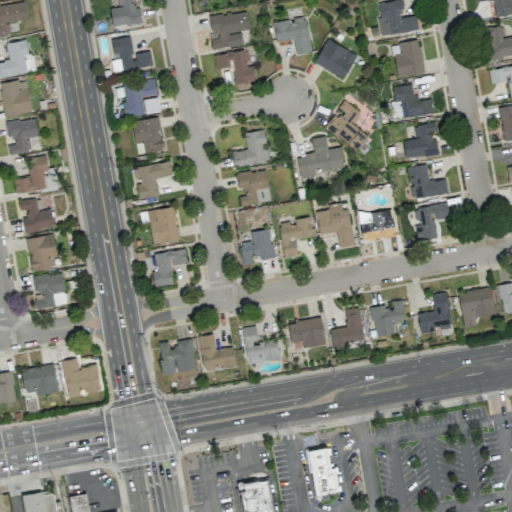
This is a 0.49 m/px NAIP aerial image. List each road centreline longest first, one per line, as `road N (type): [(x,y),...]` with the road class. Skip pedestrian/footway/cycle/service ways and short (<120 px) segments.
road 1 (secondary): [(440,376),(403,367),(135,416)]
road 2 (residential): [(222,299),(169,0)]
road 3 (residential): [(222,299),(511,248)]
road 4 (secondary): [(127,444),(409,393)]
road 5 (tertiary): [(112,277),(63,0)]
road 6 (residential): [(488,253),(444,0)]
road 7 (secondary): [(135,416),(0,440)]
road 8 (secondary): [(0,465),(127,444)]
